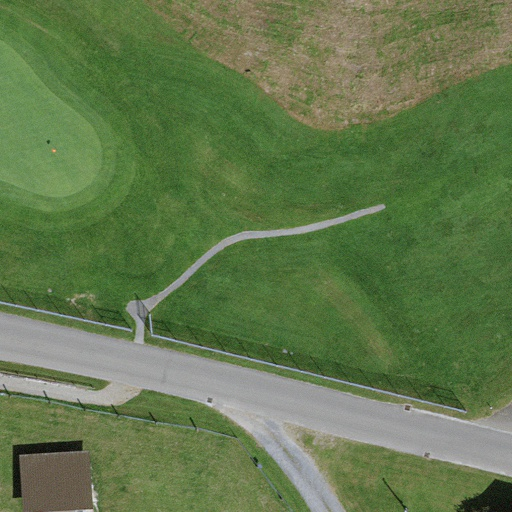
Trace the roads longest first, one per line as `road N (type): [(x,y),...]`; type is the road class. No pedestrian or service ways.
road 1 (unclassified): [(0,329),(208,371),(511,456)]
road 2 (track): [(208,371),(272,421),(335,511)]
